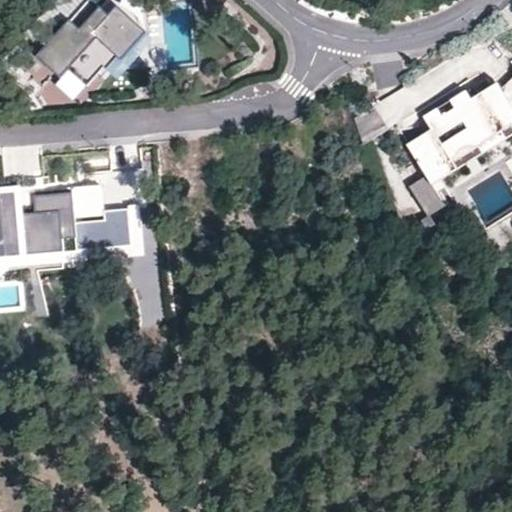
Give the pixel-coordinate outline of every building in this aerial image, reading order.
[(37,43),(61,63),(63,61),(89,83),(105,63),(107,66),(140,29),(118,9),(113,15),(95,0),(84,0),(65,22),(60,17),(37,43)] [(150,45),(152,69),(169,67),(168,61),(167,43),(150,45)] [(497,92),(491,85),(477,93),(485,106),(478,110),(470,97),(441,115),(448,127),(436,135),(411,150),(432,185),(458,168),(443,144),(468,128),(483,153),(511,135),(511,108),(503,100),(497,92)] [(501,89),(497,92),(503,100),(508,96),(501,89)] [(503,100),(511,108),(511,91),(508,96),(503,100)] [(355,120),(366,144),(391,133),(380,109),(355,120)] [(448,127),(441,115),(428,122),(436,135),(448,127)] [(432,185),(436,192),(511,145),(511,135),(483,153),(458,168),(432,185)] [(106,184),(0,191),(0,274),(68,269),(67,263),(146,258),(143,208),(108,211),(106,184)]
